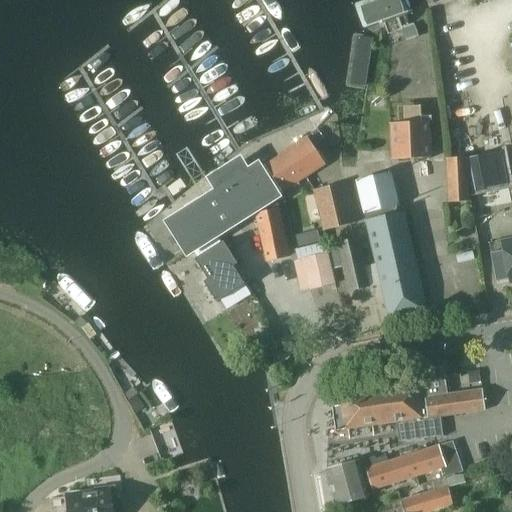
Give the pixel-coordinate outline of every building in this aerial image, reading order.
[(404,13),(398,0),(380,0),(361,7),(367,26),(404,13)] [(411,24),(401,28),(406,41),(418,36),(414,24),(413,24),(411,24)] [(357,37),(350,84),(366,87),(373,39),(357,37)] [(374,93),(373,108),(385,108),(386,94),(374,93)] [(401,104),(402,118),(421,117),(421,104),(401,104)] [(393,123),(391,124),(393,160),(431,158),(429,122),(422,122),(399,123),(393,123)] [(308,137),(286,151),(303,178),(325,164),(315,147),(324,139),(317,128),(308,137)] [(281,192),(303,178),(286,151),(264,166),(281,192)] [(502,151),(468,158),(475,192),(509,185),(502,151)] [(469,202),(467,158),(446,158),(448,203),(469,202)] [(213,179),(221,191),(170,223),(188,251),(193,248),(214,235),(255,209),(276,195),(258,167),(247,174),(240,162),(213,179)] [(364,214),(365,219),(397,211),(396,207),(399,206),(390,173),(355,181),(363,214),(364,214)] [(315,190),(324,230),(334,228),(355,222),(345,183),(315,190)] [(267,261),(291,256),(279,208),(276,195),(255,209),(256,213),(267,261)] [(357,239),(337,244),(327,247),(330,259),(332,269),(335,280),(345,278),(349,292),(369,287),(380,284),(389,320),(426,311),(403,211),(403,210),(397,211),(365,219),(375,263),(363,266),(357,239)] [(305,233),(296,235),(299,246),(307,245),(305,233)] [(214,235),(193,248),(198,257),(195,259),(208,279),(204,282),(217,302),(245,284),(233,266),(238,264),(223,241),(219,244),(214,235)] [(511,281),(511,240),(503,242),(505,250),(490,253),(497,284),(511,281)] [(334,282),(333,281),(335,280),(332,269),(330,259),(327,247),(326,241),(307,245),(299,246),(295,247),(297,257),(294,258),(301,287),(310,285),(310,287),(334,282)] [(340,394),(342,406),(333,406),(336,431),(345,429),(396,423),(398,436),(399,442),(443,437),(440,416),(486,410),(483,390),(448,394),(444,367),(424,369),(426,382),(418,383),(340,394)] [(471,389),(482,388),(481,374),(469,376),(471,389)] [(361,460),(327,470),(327,471),(337,505),(375,493),(374,488),(424,473),(441,468),(444,478),(463,471),(453,441),(440,445),(388,461),(367,467),(366,463),(362,464),(361,460)] [(68,511),(113,511),(113,506),(118,505),(115,486),(95,489),(96,492),(66,496),(68,511)] [(385,511),(431,511),(453,505),(448,487),(401,501),(402,507),(385,511)]
